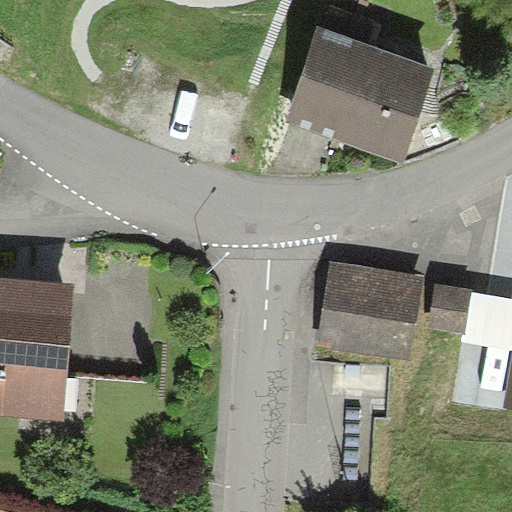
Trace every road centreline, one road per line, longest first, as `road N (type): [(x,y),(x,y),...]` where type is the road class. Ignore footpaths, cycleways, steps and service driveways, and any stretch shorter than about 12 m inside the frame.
road 1 (unclassified): [(254,511),(275,248),(271,207)]
road 2 (residential): [(271,207),(136,177),(0,106)]
road 3 (residential): [(511,139),(422,183),(355,202),(271,207)]
